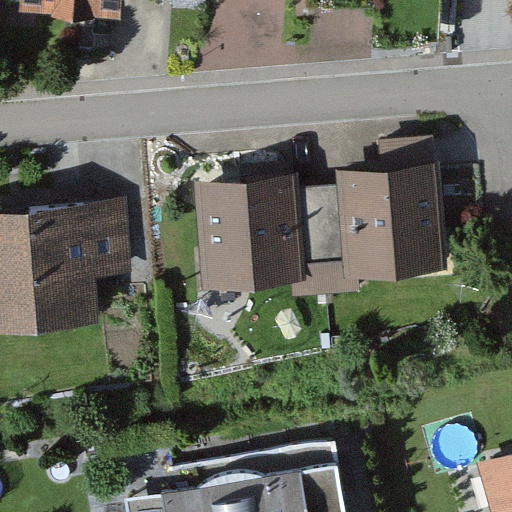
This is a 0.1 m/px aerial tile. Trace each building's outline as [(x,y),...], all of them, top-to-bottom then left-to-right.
[(430,168),(355,173),(360,259),(436,254),(430,168)] [(291,179),(215,184),(220,270),(296,265),(291,179)] [(118,202),(0,211),(0,306),(94,300),(90,256),(122,253),(118,202)] [(511,511),(511,455),(496,460),(509,511),(511,511)] [(345,511),(337,462),(129,498),(131,511),(345,511)]
